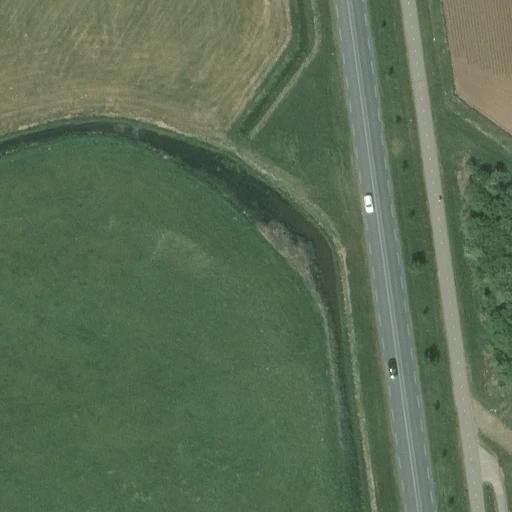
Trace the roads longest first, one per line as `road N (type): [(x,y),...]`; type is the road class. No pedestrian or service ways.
road 1 (primary): [(421,511),(350,0)]
road 2 (unclassified): [(471,455),(407,0)]
